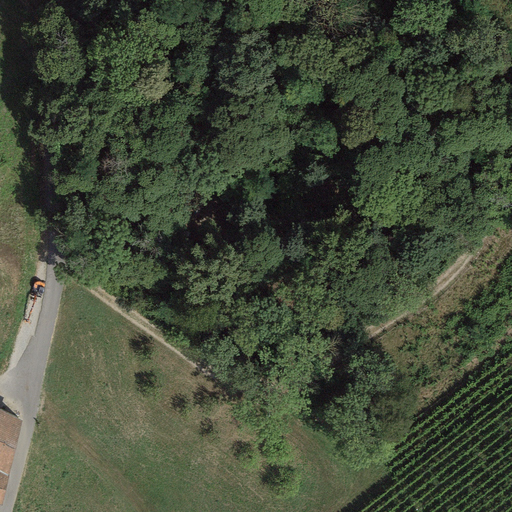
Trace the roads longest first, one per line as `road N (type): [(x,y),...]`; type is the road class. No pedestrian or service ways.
road 1 (track): [(511,190),(428,292),(285,383),(235,383),(54,257)]
road 2 (unclassified): [(29,407),(54,257),(64,150),(61,42),(71,0)]
